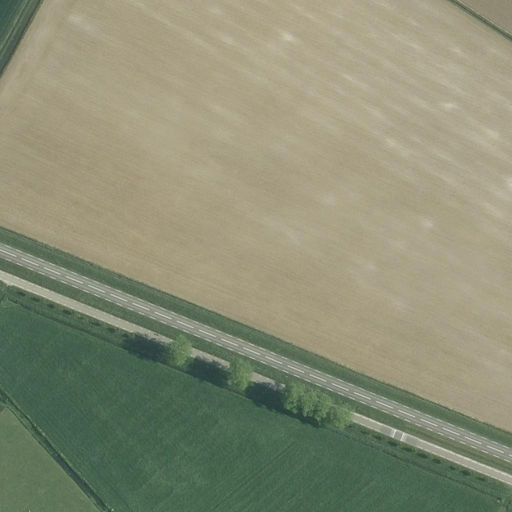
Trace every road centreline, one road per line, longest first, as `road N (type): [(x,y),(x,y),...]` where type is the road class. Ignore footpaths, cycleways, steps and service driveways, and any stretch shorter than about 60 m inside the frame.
road 1 (unclassified): [(511,481),(0,274)]
road 2 (secondary): [(511,457),(0,250)]
